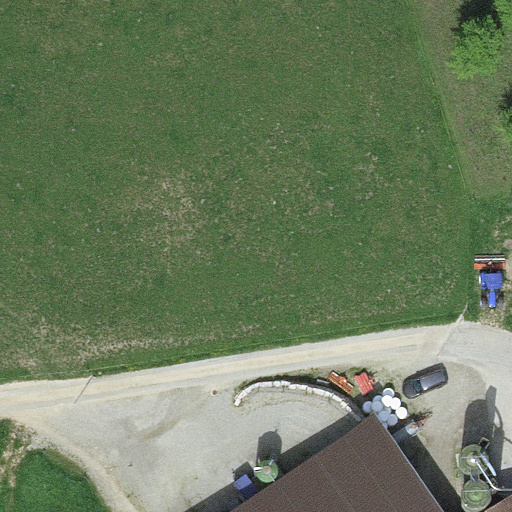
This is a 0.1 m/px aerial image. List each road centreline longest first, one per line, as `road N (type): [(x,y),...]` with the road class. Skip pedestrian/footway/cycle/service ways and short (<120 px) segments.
road 1 (track): [(0,408),(421,345),(454,349)]
road 2 (track): [(5,511),(18,457),(77,398)]
